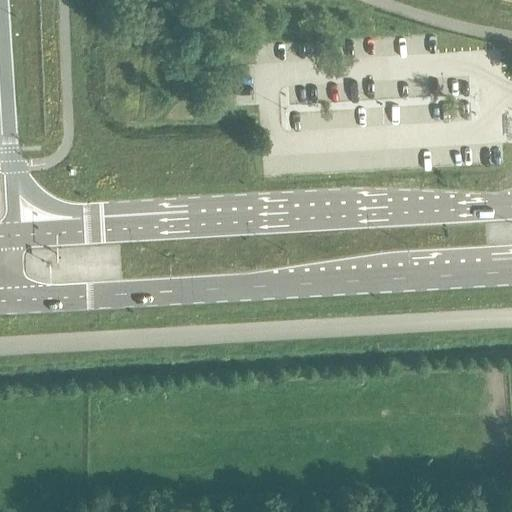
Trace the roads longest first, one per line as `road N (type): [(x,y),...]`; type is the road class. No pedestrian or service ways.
road 1 (primary): [(0,302),(511,272)]
road 2 (unclassified): [(0,347),(511,318)]
road 3 (primary): [(511,207),(15,235)]
road 4 (motorway): [(15,235),(0,0)]
